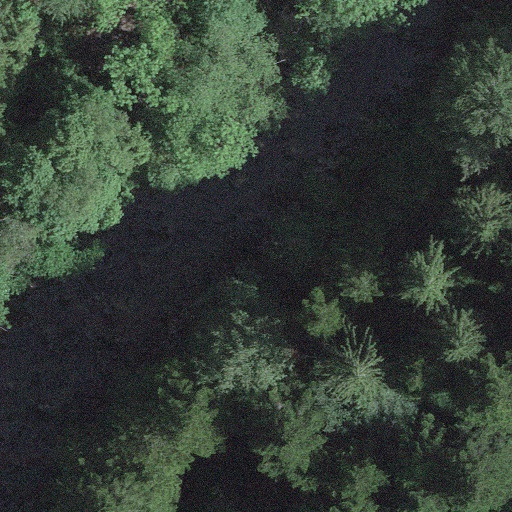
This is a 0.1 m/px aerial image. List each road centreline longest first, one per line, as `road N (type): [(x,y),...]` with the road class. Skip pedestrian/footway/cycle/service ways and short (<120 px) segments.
road 1 (track): [(511,144),(382,258),(173,511)]
road 2 (track): [(0,156),(153,0)]
